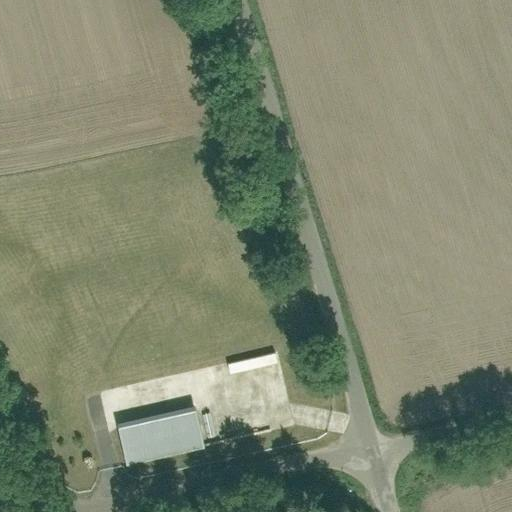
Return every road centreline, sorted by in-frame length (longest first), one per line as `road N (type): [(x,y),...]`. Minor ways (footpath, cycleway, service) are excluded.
road 1 (residential): [(239,0),(331,297),(368,448)]
road 2 (unclassified): [(368,448),(78,511)]
road 3 (residential): [(511,419),(368,448)]
